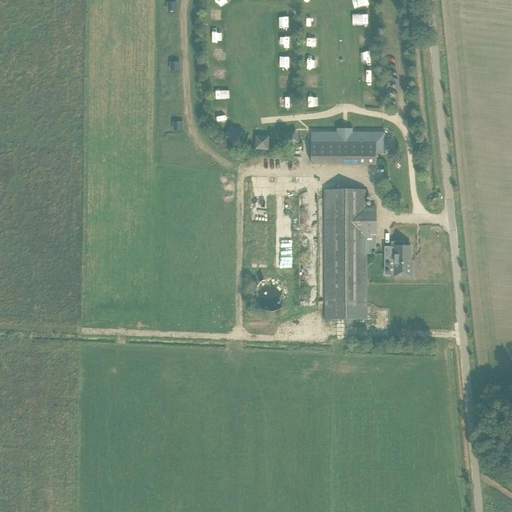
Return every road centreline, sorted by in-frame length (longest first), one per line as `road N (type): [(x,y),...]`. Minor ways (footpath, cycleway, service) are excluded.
road 1 (unclassified): [(478,511),(429,0)]
road 2 (unknown): [(275,178),(241,179),(234,190),(237,334),(462,336)]
